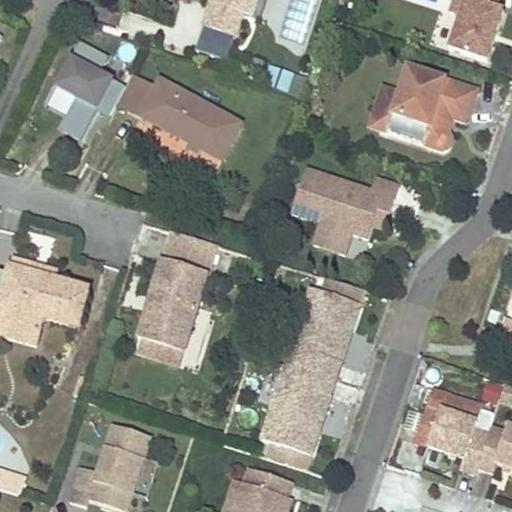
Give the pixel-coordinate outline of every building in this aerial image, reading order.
[(237,40),(244,16),(249,0),(224,0),(222,7),(213,4),(205,29),(237,40)] [(253,18),(258,0),(249,0),(244,16),(253,18)] [(463,18),(453,51),(490,63),(507,11),(499,9),(502,0),(457,0),(453,14),(463,18)] [(61,132),(81,142),(97,111),(110,117),(116,106),(125,89),(99,75),(107,59),(79,45),(56,89),(77,100),(61,132)] [(300,98),(307,78),(272,67),(266,87),(300,98)] [(481,91),(411,68),(403,93),(396,91),(383,131),(446,152),(451,149),(455,138),(452,132),(443,129),(447,115),(457,119),(470,123),(481,91)] [(155,91),(131,78),(125,89),(116,106),(140,119),(155,91)] [(155,91),(140,119),(221,162),(241,126),(159,83),(155,91)] [(383,131),(396,91),(386,88),(373,128),(383,131)] [(457,119),(447,115),(443,129),(452,132),(457,119)] [(320,231),(352,241),(354,234),(370,240),(374,228),(377,221),(369,218),(373,209),(391,216),(397,199),(373,191),(308,170),(293,215),(322,224),(320,231)] [(377,179),(373,191),(397,199),(401,187),(377,179)] [(369,218),(377,221),(374,228),(386,232),(391,216),(373,209),(369,218)] [(347,255),(352,241),(320,231),(316,245),(347,255)] [(13,260),(11,268),(57,281),(59,273),(13,260)] [(163,264),(151,302),(155,304),(151,316),(147,314),(138,342),(145,344),(183,356),(195,321),(209,279),(163,264)] [(0,335),(37,346),(45,321),(80,330),(90,291),(57,281),(11,268),(9,274),(0,271),(0,335)] [(325,280),(321,293),(361,306),(365,292),(325,280)] [(288,367),(332,380),(337,364),(341,365),(349,343),(345,341),(348,332),(352,334),(361,306),(321,293),(313,290),(288,367)] [(155,304),(151,302),(147,314),(151,316),(155,304)] [(202,306),(183,365),(194,368),(213,310),(202,306)] [(179,371),(183,356),(145,344),(141,358),(179,371)] [(327,396),(332,380),(288,367),(265,441),(272,443),(312,456),(321,429),(317,428),(320,419),(324,420),(331,397),(327,396)] [(480,424),(443,412),(431,449),(467,460),(464,470),(480,475),(482,469),(493,436),(478,431),(480,424)] [(128,511),(153,438),(113,426),(98,474),(81,468),(70,503),(87,509),(89,502),(119,511),(128,511)] [(493,436),(482,469),(498,474),(501,465),(511,468),(511,428),(509,434),(495,429),(493,436)] [(312,456),(272,443),(268,459),(307,471),(312,456)] [(254,468),(249,483),(239,511),(290,511),(295,498),(291,497),(296,482),(254,468)] [(27,478),(0,470),(0,489),(21,496),(27,478)] [(239,511),(249,483),(240,480),(229,511),(239,511)]
